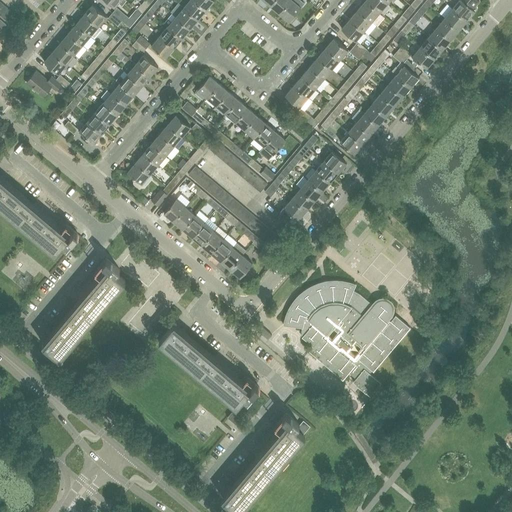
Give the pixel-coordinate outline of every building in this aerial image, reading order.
[(156,0),(152,6),(156,10),(161,4),(156,0)] [(198,19),(206,9),(194,0),(189,0),(184,7),(198,19)] [(194,0),(206,9),(213,0),(194,0)] [(290,0),(273,0),(270,5),(279,13),(290,0)] [(290,0),(279,13),(289,21),(301,7),(304,3),(300,0),(290,0)] [(365,0),(357,9),(371,21),(380,12),(365,0)] [(365,0),(380,12),(388,2),(385,0),(365,0)] [(415,0),(414,0),(410,5),(415,9),(420,3),(415,0)] [(459,0),(452,8),(466,20),(474,10),(472,8),(479,1),(478,0),(459,0)] [(425,1),(420,7),(425,11),(430,5),(425,1)] [(141,3),(137,9),(141,13),(146,7),(141,3)] [(84,14),(98,26),(106,16),(92,4),(84,14)] [(190,28),(198,19),(184,7),(176,16),(190,28)] [(12,11),(8,8),(1,16),(5,19),(12,11)] [(112,13),(122,21),(126,16),(116,8),(112,13)] [(458,29),(466,20),(452,8),(444,17),(458,29)] [(349,19),(363,31),(371,21),(357,9),(349,19)] [(407,9),(402,14),(407,18),(412,13),(407,9)] [(148,10),(144,15),(148,19),(153,14),(148,10)] [(12,11),(5,19),(9,23),(16,15),(12,11)] [(417,11),(412,16),(417,21),(422,15),(417,11)] [(117,26),(122,21),(112,13),(108,18),(117,26)] [(133,13),(129,19),(133,23),(138,17),(133,13)] [(76,23),(90,35),(95,39),(103,29),(98,26),(84,14),(76,23)] [(167,19),(164,23),(168,26),(181,38),(190,28),(176,16),(171,22),(167,19)] [(450,39),(458,29),(444,17),(436,27),(450,39)] [(399,18),(394,24),(399,28),(404,22),(399,18)] [(140,19),(136,25),(140,29),(145,23),(140,19)] [(363,31),(349,19),(341,28),(355,40),(363,31)] [(409,20),(404,26),(409,30),(414,24),(409,20)] [(90,35),(76,23),(68,33),(82,45),(90,35)] [(173,47),(181,38),(168,26),(159,36),(173,47)] [(391,27),(386,33),(391,37),(396,32),(391,27)] [(442,48),(450,39),(436,27),(428,37),(442,48)] [(401,30),(396,35),(401,39),(406,34),(401,30)] [(117,32),(112,38),(117,42),(122,36),(117,32)] [(82,45),(68,33),(60,42),(74,54),(82,45)] [(140,35),(136,40),(146,48),(150,43),(140,35)] [(173,47),(159,36),(151,45),(165,57),(173,47)] [(326,47),(339,59),(348,49),(334,37),(326,47)] [(383,37),(378,43),(383,47),(388,41),(383,37)] [(420,46),(434,58),(442,48),(428,37),(420,46)] [(124,38),(119,44),(124,48),(129,42),(124,38)] [(146,48),(136,40),(132,45),(142,53),(146,48)] [(357,41),(353,46),(363,54),(367,49),(357,41)] [(74,54),(60,42),(52,52),(66,64),(74,54)] [(109,42),(104,47),(109,51),(114,45),(109,42)] [(363,54),(353,46),(349,51),(359,59),(363,54)] [(375,46),(370,52),(375,56),(380,50),(375,46)] [(401,46),(397,51),(406,59),(411,54),(401,46)] [(426,68),(434,58),(420,46),(412,56),(426,68)] [(339,59),(326,47),(317,57),(331,69),(339,59)] [(116,48),(111,53),(116,57),(121,52),(116,48)] [(385,49),(380,54),(385,59),(390,53),(385,49)] [(101,51),(96,57),(101,61),(106,55),(101,51)] [(406,59),(397,51),(393,56),(402,64),(406,59)] [(66,64),(52,52),(44,61),(58,73),(66,64)] [(136,64),(150,75),(158,66),(144,54),(136,64)] [(108,57),(103,63),(108,67),(113,61),(108,57)] [(331,69),(317,57),(309,66),(323,78),(331,69)] [(377,58),(372,64),(377,68),(382,62),(377,58)] [(93,60),(88,66),(93,70),(98,64),(93,60)] [(150,75),(136,64),(128,73),(142,85),(150,75)] [(396,66),(391,70),(396,74),(410,86),(418,77),(413,72),(404,65),(400,69),(396,66)] [(323,78),(309,66),(301,76),(315,88),(323,78)] [(359,66),(354,71),(359,75),(363,70),(359,66)] [(100,67),(95,72),(100,76),(105,71),(100,67)] [(369,68),(364,73),(369,77),(374,72),(369,68)] [(85,70),(80,76),(85,80),(90,74),(85,70)] [(61,84),(56,79),(52,76),(48,81),(36,71),(26,82),(42,96),(51,86),(56,90),(61,84)] [(142,85),(128,73),(123,78),(120,75),(116,80),(119,83),(133,95),(142,85)] [(60,74),(56,79),(61,84),(65,87),(69,82),(60,74)] [(410,86),(396,74),(388,84),(402,96),(410,86)] [(207,97),(218,83),(209,75),(197,89),(207,97)] [(351,75),(346,81),(351,85),(355,79),(351,75)] [(92,76),(87,82),(92,86),(97,80),(92,76)] [(293,85),(307,97),(315,88),(301,76),(293,85)] [(361,77),(356,83),(361,87),(366,81),(361,77)] [(133,95),(119,83),(111,92),(125,104),(133,95)] [(228,91),(218,83),(207,97),(216,105),(228,91)] [(343,84),(338,90),(343,94),(347,88),(343,84)] [(402,96),(388,84),(380,93),(394,105),(402,96)] [(307,97),(293,85),(285,95),(299,107),(307,97)] [(84,86),(79,91),(84,95),(89,90),(84,86)] [(353,87),(348,92),(353,96),(358,91),(353,87)] [(216,105),(226,113),(238,99),(228,91),(216,105)] [(125,104),(111,92),(103,102),(117,114),(125,104)] [(394,105),(380,93),(372,103),(386,115),(394,105)] [(335,94),(330,100),(335,104),(339,98),(335,94)] [(76,95),(71,101),(76,105),(81,99),(76,95)] [(345,96),(340,102),(345,106),(350,100),(345,96)] [(247,107),(238,99),(226,113),(235,121),(247,107)] [(192,115),(197,109),(187,101),(182,107),(192,115)] [(103,102),(95,111),(109,123),(117,114),(103,102)] [(327,103),(322,109),(327,113),(331,107),(327,103)] [(364,112),(378,124),(386,115),(372,103),(364,112)] [(68,104),(63,110),(68,114),(73,108),(68,104)] [(337,106),(332,111),(337,115),(342,110),(337,106)] [(235,121),(245,129),(257,115),(247,107),(235,121)] [(301,108),(297,113),(307,121),(311,116),(301,108)] [(197,109),(192,115),(197,120),(201,115),(196,111),(197,109)] [(87,121),(101,133),(109,123),(95,111),(87,121)] [(370,134),(378,124),(364,112),(356,122),(370,134)] [(319,113),(314,119),(319,123),(323,117),(319,113)] [(168,123),(182,135),(190,126),(176,114),(168,123)] [(266,123),(257,115),(245,129),(254,137),(266,123)] [(329,115),(324,121),(329,125),(334,119),(329,115)] [(205,118),(201,123),(207,128),(211,123),(205,118)] [(68,120),(64,125),(73,134),(78,129),(68,120)] [(101,133),(87,121),(79,130),(93,142),(101,133)] [(362,143),(370,134),(356,122),(348,132),(362,143)] [(160,133),(174,145),(182,135),(168,123),(160,133)] [(196,123),(191,128),(201,136),(205,131),(196,123)] [(266,123),(254,137),(264,145),(276,131),(266,123)] [(214,126),(210,131),(216,136),(220,131),(214,126)] [(264,145),(259,151),(268,160),(273,154),(285,140),(276,131),(264,145)] [(354,153),(362,143),(348,132),(340,141),(354,153)] [(152,143),(166,154),(174,145),(160,133),(152,143)] [(224,134),(220,139),(226,144),(230,139),(224,134)] [(313,134),(308,140),(313,144),(318,138),(313,134)] [(214,152),(221,144),(217,140),(209,149),(214,152)] [(144,152),(158,164),(166,154),(152,143),(144,152)] [(202,143),(197,149),(202,153),(207,147),(202,143)] [(233,143),(229,147),(235,152),(239,147),(233,143)] [(214,152),(218,156),(225,148),(221,144),(214,152)] [(305,144),(300,149),(305,153),(310,148),(305,144)] [(225,148),(218,156),(222,160),(229,151),(225,148)] [(324,160),(338,172),(346,162),(332,150),(324,160)] [(222,160),(226,163),(233,155),(229,151),(222,160)] [(243,151),(239,155),(245,160),(249,155),(243,151)] [(136,162),(150,173),(158,164),(144,152),(136,162)] [(194,152),(189,158),(194,162),(199,156),(194,152)] [(297,153),(292,159),(297,163),(302,157),(297,153)] [(233,155),(226,163),(230,167),(238,158),(233,155)] [(230,167),(235,170),(242,162),(238,158),(230,167)] [(252,159),(248,163),(254,168),(258,163),(252,159)] [(338,172),(324,160),(316,169),(330,181),(338,172)] [(150,173),(136,162),(127,171),(141,183),(150,173)] [(186,162),(181,168),(186,172),(191,166),(186,162)] [(235,170),(239,174),(246,165),(242,162),(235,170)] [(289,163),(284,168),(289,172),(293,167),(289,163)] [(239,174),(243,177),(250,169),(246,165),(239,174)] [(188,174),(192,178),(199,169),(195,166),(188,174)] [(261,173),(271,181),(276,174),(267,166),(261,173)] [(204,173),(199,169),(192,178),(196,181),(204,173)] [(243,177),(247,181),(254,172),(250,169),(243,177)] [(330,181),(316,169),(308,179),(322,191),(330,181)] [(178,171),(173,177),(178,181),(183,175),(178,171)] [(247,181),(251,184),(259,176),(254,172),(247,181)] [(281,172),(276,178),(281,182),(285,176),(281,172)] [(204,173),(196,181),(201,185),(208,176),(204,173)] [(212,180),(208,176),(201,185),(205,188),(212,180)] [(251,184),(256,188),(263,179),(259,176),(251,184)] [(0,206),(55,253),(61,246),(63,244),(67,248),(78,234),(74,231),(70,235),(66,231),(64,233),(0,178),(0,206)] [(263,179),(256,188),(260,192),(267,183),(263,179)] [(322,191),(308,179),(300,188),(314,200),(322,191)] [(212,180),(205,188),(209,192),(216,183),(212,180)] [(170,181),(165,187),(170,191),(175,185),(170,181)] [(273,181),(264,191),(271,196),(279,187),(273,181)] [(220,187),(216,183),(209,192),(213,195),(220,187)] [(195,184),(191,188),(196,193),(200,189),(195,184)] [(225,190),(220,187),(213,195),(217,199),(225,190)] [(161,188),(151,199),(158,205),(168,194),(161,188)] [(292,198),(306,210),(314,200),(300,188),(292,198)] [(217,199),(222,202),(229,194),(225,190),(217,199)] [(204,192),(200,196),(206,201),(210,197),(204,192)] [(233,198),(229,194),(222,202),(226,206),(233,198)] [(173,220),(185,206),(175,198),(164,212),(173,220)] [(237,201),(233,198),(226,206),(230,210),(237,201)] [(306,210),(292,198),(284,208),(298,219),(306,210)] [(214,200),(210,204),(215,209),(219,205),(214,200)] [(230,210),(234,213),(241,205),(237,201),(230,210)] [(246,208),(241,205),(234,213),(238,217),(246,208)] [(195,214),(185,206),(173,220),(183,228),(195,214)] [(223,208),(219,212),(225,217),(229,213),(223,208)] [(246,208),(238,217),(243,220),(250,212),(246,208)] [(254,215),(250,212),(243,220),(247,224),(254,215)] [(183,228),(192,236),(204,222),(195,214),(183,228)] [(247,224),(251,227),(258,219),(254,215),(247,224)] [(233,216),(228,220),(234,225),(238,221),(233,216)] [(262,222),(258,219),(251,227),(255,231),(262,222)] [(214,231),(204,222),(192,236),(202,245),(214,231)] [(267,226),(262,222),(255,231),(259,234),(267,226)] [(242,224),(238,228),(244,233),(248,229),(242,224)] [(271,230),(267,226),(259,234),(264,238),(271,230)] [(271,230),(264,238),(268,241),(275,233),(271,230)] [(202,245),(211,253),(223,239),(214,231),(202,245)] [(252,243),(257,237),(251,232),(247,236),(253,241),(252,243)] [(257,237),(252,243),(262,251),(267,245),(257,237)] [(233,247),(223,239),(211,253),(221,261),(233,247)] [(242,255),(233,247),(221,261),(230,269),(242,255)] [(252,263),(242,255),(230,269),(240,277),(252,263)] [(44,345),(60,358),(125,281),(116,273),(120,269),(113,263),(106,258),(103,262),(107,266),(103,271),(105,272),(44,344),(44,345)] [(370,395),(370,396),(380,382),(369,373),(372,370),(373,370),(409,327),(410,327),(395,315),(393,318),(391,315),(392,313),(392,310),(392,307),(392,305),(391,302),(389,300),(387,299),(384,298),(382,298),(379,299),(377,300),(375,302),(373,305),(360,294),(353,290),(356,284),(355,283),(355,284),(348,281),(341,280),(333,280),(325,281),(317,283),(310,286),(297,296),(292,302),(288,309),(285,316),(284,324),(283,324),(302,327),(302,332),(302,336),(313,345),(309,350),(309,351),(309,350),(342,378),(342,379),(343,379),(349,372),(356,378),(353,381),(353,382),(354,381),(370,395)] [(172,324),(159,340),(236,406),(244,397),(248,400),(258,389),(259,387),(256,384),(255,383),(248,377),(242,383),(237,379),(212,358),(184,334),(181,331),(177,328),(172,324)] [(272,334),(260,324),(256,328),(268,339),(272,334)] [(302,360),(296,355),(292,359),(298,364),(302,360)] [(232,411),(227,416),(236,424),(241,419),(232,411)] [(224,499),(223,499),(238,511),(240,511),(305,435),(303,434),(310,425),(303,419),(299,424),(286,412),(283,416),(282,417),(276,424),(282,429),(278,434),(257,459),(233,487),(233,488),(230,491),(227,495),(224,499)]
